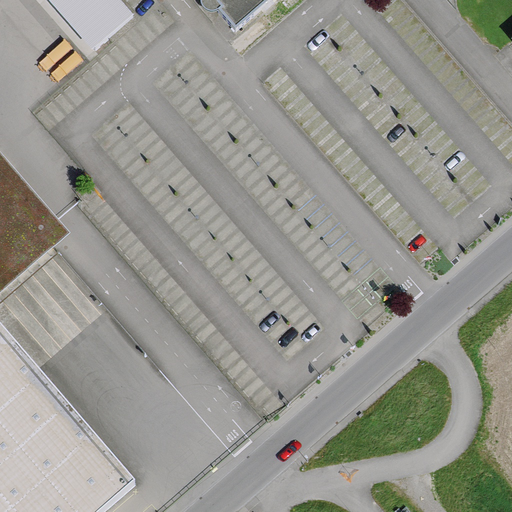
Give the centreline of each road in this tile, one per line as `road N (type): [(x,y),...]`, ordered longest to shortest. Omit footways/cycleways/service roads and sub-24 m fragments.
road 1 (tertiary): [(511,249),(206,511)]
road 2 (unknown): [(176,511),(0,316)]
